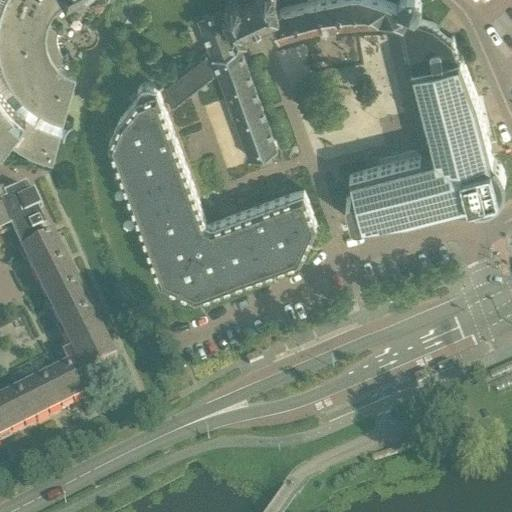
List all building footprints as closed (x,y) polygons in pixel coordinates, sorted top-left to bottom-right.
[(0,0),(0,142),(3,145),(7,140),(21,149),(36,157),(52,162),(62,128),(76,76),(70,73),(66,71),(61,68),(57,65),(65,57),(63,55),(61,52),(59,48),(58,44),(57,40),(57,35),(57,30),(59,25),(49,22),(51,16),(54,12),(57,8),(64,3),(69,0),(0,0)] [(226,5),(225,7),(199,17),(251,157),(278,147),(238,39),(248,35),(245,25),(259,19),(273,13),(280,36),(291,33),(313,26),(360,21),(379,20),(403,25),(407,48),(454,36),(455,35),(453,33),(453,34),(436,21),(416,15),(418,14),(419,12),(420,11),(421,9),(422,7),(422,6),(422,4),(422,2),(421,0),(420,0),(400,0),(400,1),(400,3),(399,5),(399,6),(382,0),(318,0),(287,7),(279,9),(276,0),(251,0),(244,4),(243,2),(241,1),(239,0),(230,0),(230,1),(228,2),(227,3),(226,5)] [(496,160),(493,158),(477,97),(454,36),(407,48),(434,153),(421,154),(350,173),(350,195),(349,195),(348,196),(347,197),(347,198),(347,199),(347,200),(352,219),(353,221),(355,222),(357,223),(358,223),(407,215),(469,200),(471,201),(473,202),(475,202),(477,203),(481,203),(483,203),(487,202),(490,201),(492,200),(495,198),(497,197),(498,195),(501,192),(502,191),(503,189),(504,187),(504,185),(505,183),(505,181),(505,179),(505,177),(505,175),(504,173),(504,172),(503,170),(502,168),(501,166),(500,165),(499,163),(496,160)] [(138,93),(138,94),(139,96),(121,117),(110,140),(162,279),(197,295),(301,257),(317,222),(305,188),(214,221),(211,220),(207,218),(159,89),(165,84),(173,107),(216,73),(208,50),(159,88),(158,85),(157,84),(156,84),(155,83),(154,82),(152,82),(151,81),(150,81),(147,81),(146,82),(143,83),(142,83),(141,84),(141,85),(140,86),(139,88),(139,89),(138,90),(138,91),(138,93)] [(3,206),(14,229),(25,251),(21,253),(29,269),(63,251),(55,236),(46,240),(42,233),(48,230),(28,187),(24,189),(23,186),(7,193),(8,197),(5,198),(7,204),(3,206)] [(0,235),(11,231),(11,230),(14,229),(3,206),(0,206),(0,235)] [(37,284),(71,267),(63,251),(29,269),(37,284)] [(45,299),(79,282),(71,267),(37,284),(45,299)] [(53,315),(87,298),(79,282),(45,299),(53,315)] [(61,330),(94,313),(87,298),(53,315),(61,330)] [(68,345),(102,328),(94,313),(61,330),(68,345)] [(68,365),(110,344),(102,328),(68,345),(72,352),(64,356),(68,365)] [(110,344),(68,365),(68,366),(75,380),(84,375),(84,376),(118,360),(110,344)] [(511,363),(488,373),(499,397),(511,391),(511,363)] [(43,378),(60,412),(85,399),(75,380),(68,366),(43,378)] [(60,412),(43,378),(19,391),(35,424),(60,412)] [(35,424),(19,391),(0,400),(0,415),(11,437),(35,424)] [(0,442),(11,437),(0,415),(0,442)] [(460,423),(455,421),(451,423),(449,427),(451,432),(455,434),(460,432),(462,427),(460,423)]
